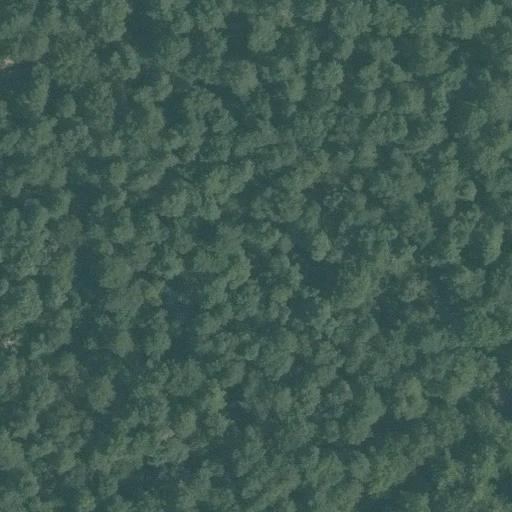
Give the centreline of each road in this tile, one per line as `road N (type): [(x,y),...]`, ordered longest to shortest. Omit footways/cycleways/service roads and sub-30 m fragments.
road 1 (track): [(0,66),(335,0)]
road 2 (unclassified): [(346,511),(511,386)]
